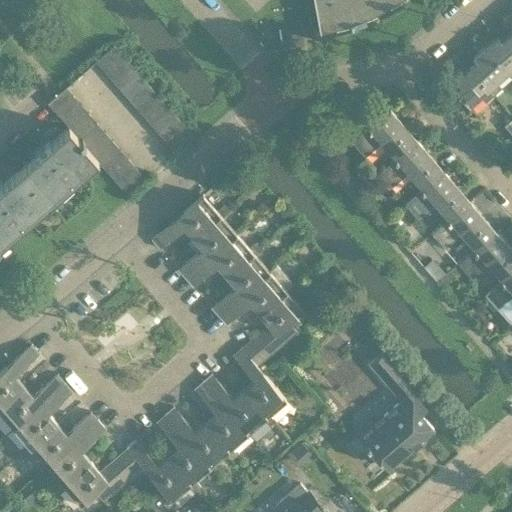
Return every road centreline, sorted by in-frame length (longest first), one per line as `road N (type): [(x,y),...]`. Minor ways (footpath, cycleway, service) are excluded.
road 1 (residential): [(31,311),(127,420),(213,343),(121,234)]
road 2 (residential): [(121,234),(279,84)]
road 3 (residential): [(511,201),(398,70)]
